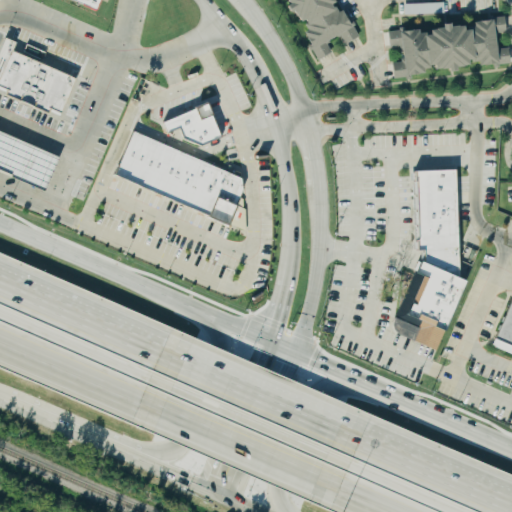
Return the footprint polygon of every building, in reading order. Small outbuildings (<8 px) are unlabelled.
[(73,0),(95,9),(98,0),(73,0)] [(356,38),(335,0),(285,0),(317,59),(330,53),(325,44),(340,36),(344,44),(356,38)] [(509,66),(508,48),(498,49),(496,34),(505,33),(504,22),(387,32),(389,48),(400,47),(402,62),(391,63),(392,76),(509,66)] [(12,51),(16,43),(5,38),(0,50),(0,87),(62,112),(76,78),(12,51)] [(166,133),(162,122),(193,109),(193,108),(206,102),(211,115),(210,115),(220,137),(200,146),(183,139),(178,128),(166,133)] [(242,190),(226,226),(112,174),(133,128),(239,177),(242,190)] [(0,131),(0,171),(45,191),(60,158),(0,131)] [(393,318),(419,261),(423,263),(423,251),(414,251),(414,240),(416,240),(415,182),(412,182),(412,171),(453,169),(456,278),(466,282),(435,350),(397,333),(394,331),(392,328),(391,325),(392,321),(393,318)] [(511,356),(490,347),(511,294),(511,356)]
